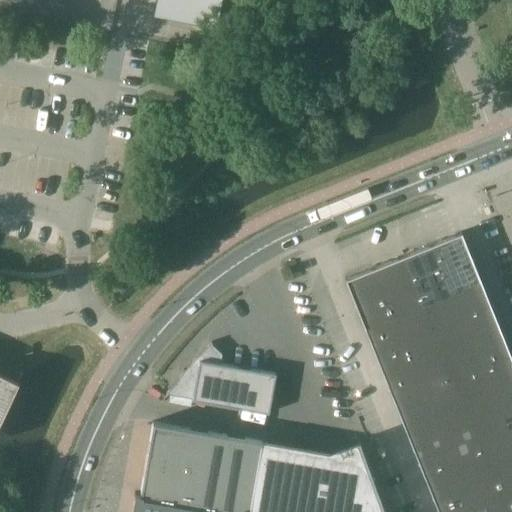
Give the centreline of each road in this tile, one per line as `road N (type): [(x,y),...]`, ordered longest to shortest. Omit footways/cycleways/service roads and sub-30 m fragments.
road 1 (unclassified): [(69,511),(113,397),(199,296),(275,243),(497,149)]
road 2 (unclassified): [(497,149),(444,0)]
